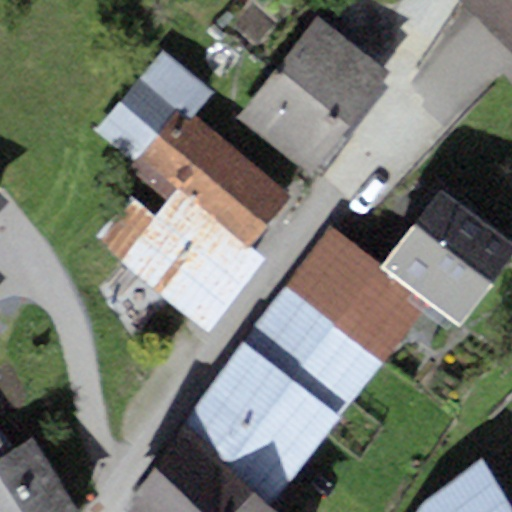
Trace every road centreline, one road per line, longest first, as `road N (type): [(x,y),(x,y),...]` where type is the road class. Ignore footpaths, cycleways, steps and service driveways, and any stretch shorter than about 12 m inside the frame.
road 1 (residential): [(407,106),(149,431),(116,487),(112,511)]
road 2 (track): [(413,511),(429,487),(511,415)]
